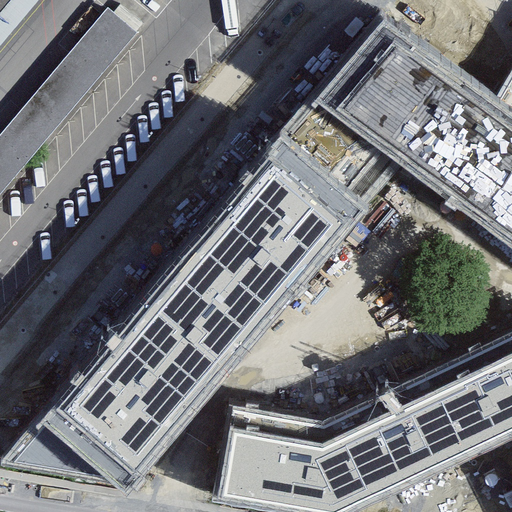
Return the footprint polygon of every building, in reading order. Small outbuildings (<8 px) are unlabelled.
[(111,3),(0,140),(0,203),(142,27),(111,3)] [(511,110),(493,96),(386,21),(323,108),(511,245),(511,110)] [(511,62),(493,96),(511,110),(511,62)] [(282,141),(11,460),(138,482),(201,402),(365,210),(282,141)] [(511,330),(321,415),(230,398),(213,499),(281,511),(358,511),(511,436),(511,330)]
